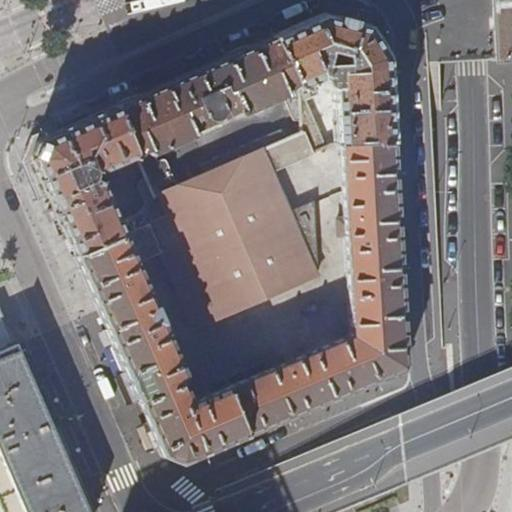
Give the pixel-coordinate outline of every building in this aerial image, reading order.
[(511,0),(493,0),(496,59),(496,62),(511,61),(511,0)] [(274,38),(287,67),(288,66),(299,90),(299,122),(299,132),(309,154),(325,147),(304,101),(317,95),(313,84),(321,80),(323,85),(326,87),(330,88),(333,143),(339,143),(392,140),(387,55),(371,25),(324,16),(274,38)] [(274,38),(116,107),(128,136),(127,137),(136,157),(146,179),(153,198),(159,196),(158,195),(176,187),(165,162),(162,161),(157,162),(154,155),(194,138),(192,133),(212,124),(211,120),(217,117),(220,121),(237,113),(239,116),(242,115),(242,117),(283,98),(294,122),(299,122),(299,90),(288,66),(287,67),(274,38)] [(146,203),(142,213),(119,222),(102,183),(91,177),(94,171),(101,173),(136,157),(127,137),(128,136),(116,107),(40,141),(33,159),(75,257),(124,236),(147,225),(168,216),(159,196),(153,198),(146,179),(140,182),(139,187),(146,203)] [(147,225),(193,331),(317,276),(313,203),(289,213),(271,171),(309,154),(299,132),(261,149),(205,174),(176,187),(158,195),(159,196),(168,216),(147,225)] [(339,143),(343,218),(336,218),(336,236),(344,235),(349,336),(282,364),(279,358),(264,364),(267,370),(189,403),(183,389),(186,381),(161,323),(166,320),(160,305),(154,308),(124,236),(75,257),(162,458),(181,465),(405,371),(392,140),(339,143)] [(257,141),(201,165),(205,174),(261,149),(257,141)] [(0,347),(13,341),(0,312),(0,347)] [(87,511),(15,345),(13,341),(0,347),(0,511),(87,511)]
